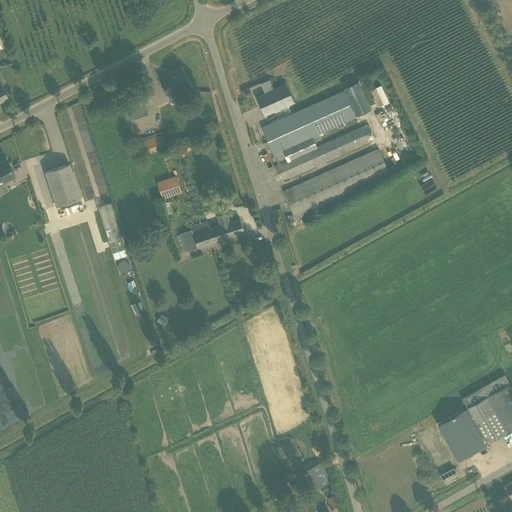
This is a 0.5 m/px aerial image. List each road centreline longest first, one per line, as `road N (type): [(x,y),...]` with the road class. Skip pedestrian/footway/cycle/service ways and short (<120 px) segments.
road 1 (unclassified): [(357,511),(207,21)]
road 2 (unclassified): [(0,128),(207,21)]
